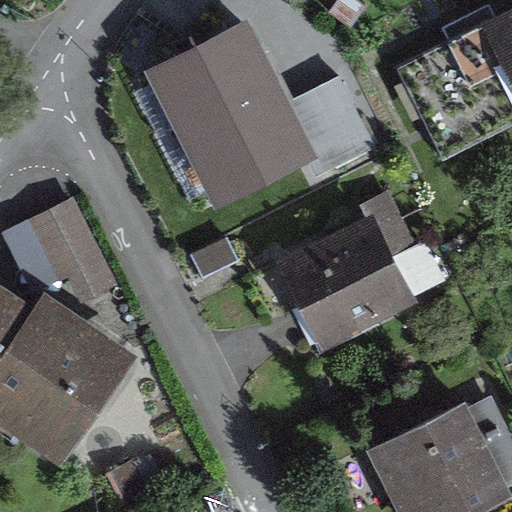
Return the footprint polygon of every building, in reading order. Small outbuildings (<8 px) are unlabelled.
[(511,16),(406,64),(444,150),(511,119),(511,16)] [(242,33),(158,74),(216,190),(300,149),(242,33)] [(370,220),(284,261),(319,334),(405,293),(370,220)] [(0,293),(0,407),(55,446),(120,356),(45,303),(34,318),(0,293)] [(460,413),(381,452),(410,511),(457,511),(499,491),(460,413)]
